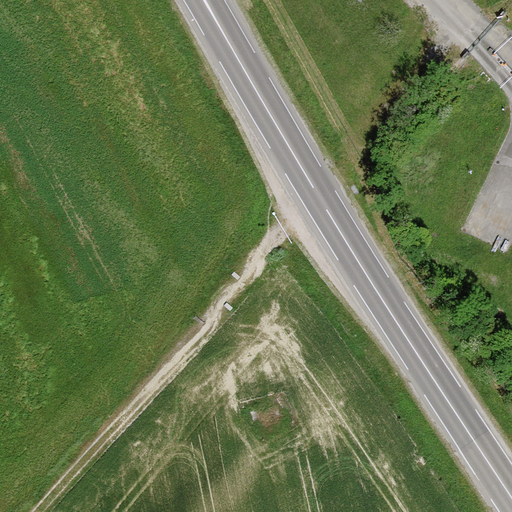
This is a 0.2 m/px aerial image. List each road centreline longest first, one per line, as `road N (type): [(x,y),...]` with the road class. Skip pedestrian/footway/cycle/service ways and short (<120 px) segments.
road 1 (primary): [(206,0),(315,190),(511,497)]
road 2 (track): [(315,190),(38,511)]
